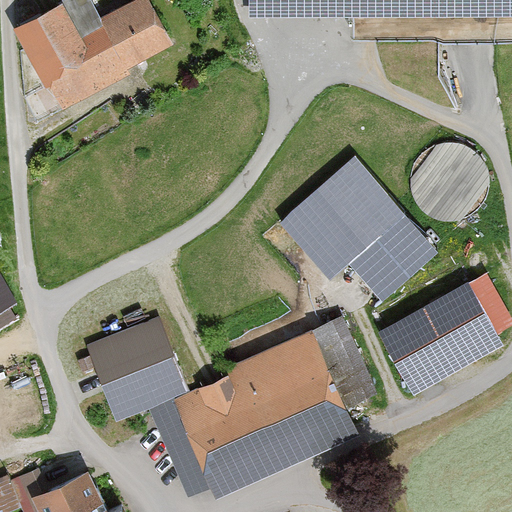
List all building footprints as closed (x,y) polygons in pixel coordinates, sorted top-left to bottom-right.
[(64,0),(16,30),(65,109),(172,44),(144,0),(130,0),(98,20),(85,0),(64,0)] [(96,0),(101,9),(120,0),(96,0)] [(511,0),(248,0),(248,18),(511,14),(511,0)] [(481,158),(443,136),(412,192),(451,213),(481,158)] [(371,160),(291,232),(343,290),(370,265),(402,300),(454,254),(371,160)] [(377,331),(413,391),(500,339),(464,279),(377,331)] [(0,308),(9,302),(0,288),(0,308)] [(84,348),(113,417),(183,388),(154,319),(84,348)] [(191,498),(351,429),(309,331),(223,368),(226,373),(150,405),(191,498)] [(27,494),(35,511),(102,511),(83,469),(27,494)]
